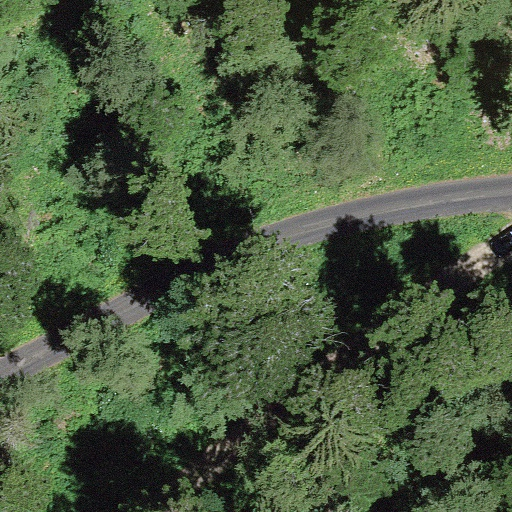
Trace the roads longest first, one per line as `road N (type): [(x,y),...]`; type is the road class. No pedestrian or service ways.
road 1 (unclassified): [(0,377),(229,263),(323,231),(511,194)]
road 2 (track): [(111,511),(150,467),(450,260),(501,196)]
